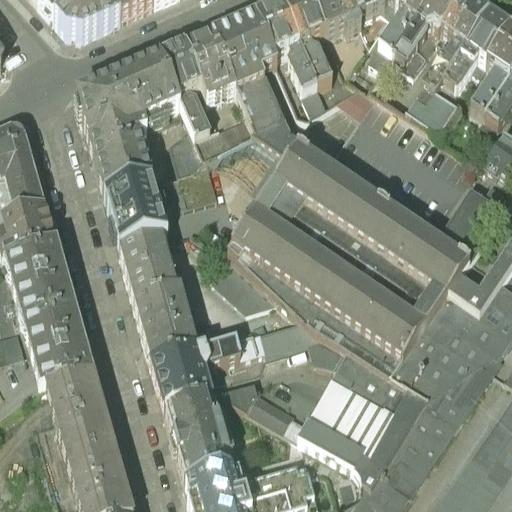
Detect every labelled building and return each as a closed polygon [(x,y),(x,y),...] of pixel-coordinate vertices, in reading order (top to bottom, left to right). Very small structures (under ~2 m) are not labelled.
[(24,0),(35,14),(56,0),(24,0)] [(81,0),(56,0),(35,14),(46,25),(51,31),(90,10),(81,0)] [(90,10),(51,31),(65,44),(74,47),(81,47),(115,33),(119,31),(105,0),(102,0),(96,4),(100,12),(92,16),(90,10)] [(105,0),(119,31),(124,29),(153,16),(146,0),(105,0)] [(146,0),(153,16),(180,4),(186,1),(185,0),(146,0)] [(325,0),(324,1),(306,9),(324,48),(343,39),(345,44),(359,38),(357,32),(342,0),(325,0)] [(342,0),(357,32),(380,20),(388,26),(395,17),(406,0),(342,0)] [(406,0),(395,17),(402,22),(403,28),(400,29),(369,75),(383,84),(391,72),(439,0),(406,0)] [(446,4),(440,0),(439,0),(391,72),(412,86),(424,68),(416,62),(425,49),(424,43),(429,41),(435,45),(433,48),(437,50),(462,14),(454,9),(446,4)] [(290,16),(281,20),(316,98),(331,92),(316,60),(310,59),(309,54),(324,48),(306,9),(290,16)] [(467,17),(462,14),(437,50),(432,58),(436,62),(447,69),(419,101),(433,110),(486,30),(478,25),(467,17)] [(271,24),(255,31),(272,70),(288,63),(291,67),(287,73),(301,105),(311,127),(325,118),(316,98),(281,20),(271,24)] [(494,36),(486,30),(433,110),(445,118),(470,82),(479,87),(484,80),(507,46),(500,40),(494,36)] [(232,41),(211,50),(234,102),(253,147),(282,134),(261,85),(269,81),(276,78),(272,70),(255,31),(248,34),(232,41)] [(511,48),(507,46),(484,80),(493,86),(468,124),(482,133),(511,88),(511,48)] [(201,55),(183,63),(200,101),(206,114),(234,102),(211,50),(201,55)] [(172,68),(159,73),(180,119),(191,144),(194,151),(210,145),(196,111),(189,113),(187,109),(200,101),(183,63),(172,68)] [(159,73),(74,108),(104,206),(153,192),(139,147),(166,135),(163,127),(180,119),(159,73)] [(511,88),(482,133),(486,156),(511,120),(511,88)] [(419,101),(401,128),(436,151),(454,124),(445,118),(433,110),(419,101)] [(401,128),(396,125),(388,137),(428,164),(436,151),(401,128)] [(10,138),(0,142),(0,233),(44,217),(26,154),(23,144),(17,139),(10,138)] [(194,151),(191,144),(170,152),(178,185),(196,179),(201,171),(194,151)] [(201,171),(210,145),(194,151),(201,171)] [(497,193),(511,203),(511,159),(509,157),(502,153),(482,183),(489,188),(497,193)] [(302,165),(296,162),(288,173),(225,263),(230,268),(207,276),(211,287),(246,319),(276,310),(297,332),(346,364),(390,392),(446,310),(457,291),(511,209),(511,203),(497,193),(484,211),(470,202),(437,253),(432,250),(302,165)] [(153,192),(104,206),(118,261),(163,249),(153,192)] [(44,217),(0,233),(6,252),(0,254),(0,270),(2,276),(56,253),(49,233),(44,217)] [(143,348),(150,372),(196,360),(163,249),(118,261),(127,291),(143,348)] [(500,296),(511,277),(511,250),(496,273),(493,270),(490,274),(491,275),(485,283),(488,285),(477,301),(479,306),(457,291),(446,310),(477,329),(500,296)] [(56,253),(2,276),(39,398),(43,397),(93,383),(85,353),(65,282),(56,253)] [(390,392),(346,364),(337,379),(296,452),(353,483),(359,491),(361,498),(371,504),(426,415),(481,376),(494,367),(498,369),(511,346),(511,304),(500,296),(477,329),(446,310),(390,392)] [(297,332),(259,343),(264,360),(266,366),(309,354),(315,374),(337,379),(346,364),(297,332)] [(18,339),(0,343),(0,369),(1,370),(24,363),(18,339)] [(150,372),(165,422),(211,409),(203,377),(264,360),(259,343),(196,360),(150,372)] [(407,511),(492,384),(481,376),(426,415),(371,504),(361,498),(359,511),(407,511)] [(511,511),(511,380),(503,392),(511,398),(511,407),(439,511),(489,511),(511,480),(511,511)] [(105,422),(93,383),(43,397),(75,511),(130,511),(125,491),(105,422)] [(215,405),(284,445),(293,425),(257,404),(254,394),(215,405)] [(165,422),(185,493),(231,481),(228,467),(233,465),(222,427),(216,429),(211,409),(165,422)] [(190,511),(303,511),(314,509),(308,487),(298,489),(296,481),(242,496),(245,506),(238,508),(231,481),(185,493),(190,511)]
